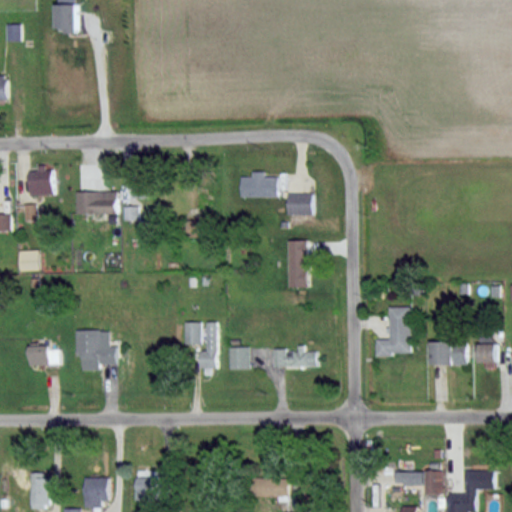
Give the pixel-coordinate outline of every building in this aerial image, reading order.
[(81,0),(60,0),(61,27),(70,27),(70,32),(81,32),(81,0)] [(8,23),(9,40),(23,40),(23,23),(8,23)] [(11,75),(0,75),(0,98),(11,98),(11,75)] [(56,194),(55,166),(40,166),(40,169),(31,170),(32,195),(56,194)] [(243,195),(280,195),(280,175),(266,175),(266,170),(254,170),(254,176),(243,175),(243,195)] [(133,197),(150,196),(150,174),(132,175),(133,197)] [(119,212),(119,190),(78,190),(78,213),(119,212)] [(315,192),(290,192),(290,214),(315,213),(315,192)] [(27,220),(39,219),(39,203),(26,203),(27,220)] [(141,205),(126,205),(126,219),(141,219),(141,205)] [(14,212),(0,212),(0,229),(14,229),(14,212)] [(291,286),(311,285),(310,239),(290,239),(291,286)] [(22,269),(42,269),(41,248),(21,249),(22,269)] [(413,353),(412,305),(391,306),(391,338),(378,338),(378,353),(413,353)] [(202,321),(186,321),(186,343),(202,343),(202,321)] [(218,367),(219,321),(208,321),(208,350),(201,350),(201,367),(218,367)] [(78,355),(83,355),(84,369),(101,368),(101,363),(118,363),(117,345),(111,345),(110,329),(77,329),(78,355)] [(433,364),(469,363),(469,340),(433,341),(433,364)] [(483,366),(499,366),(498,342),(482,343),(483,366)] [(31,364),(51,364),(51,344),(30,345),(31,364)] [(319,365),(318,350),(306,351),(306,344),(299,344),(300,350),(289,351),(289,347),(274,348),(275,366),(319,365)] [(251,367),(251,345),(230,346),(231,368),(251,367)] [(429,493),(444,492),(443,469),(428,470),(429,493)] [(496,488),(496,469),(468,469),(467,492),(450,492),(449,511),(470,511),(478,511),(478,487),(496,488)] [(161,470),(137,470),(138,505),(161,504),(161,470)] [(426,470),(399,471),(399,483),(426,483),(426,470)] [(32,472),(33,507),(52,506),(51,477),(44,477),(44,472),(32,472)] [(110,499),(110,476),(86,476),(86,506),(103,506),(103,500),(110,499)] [(258,495),(289,495),(289,476),(257,477),(258,495)]
